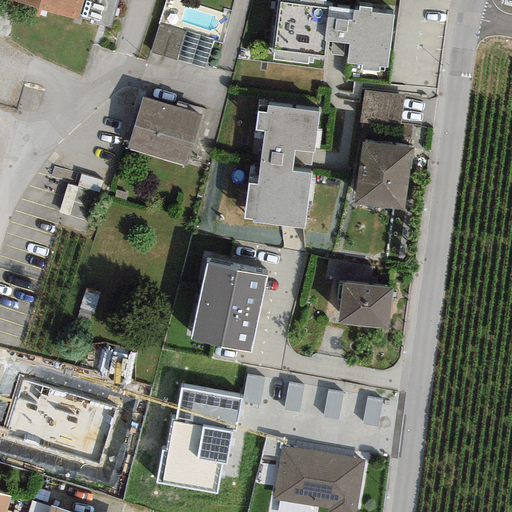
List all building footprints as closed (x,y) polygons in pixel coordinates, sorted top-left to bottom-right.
[(3,0),(76,21),(77,19),(109,28),(117,0),(3,0)] [(348,44),(346,63),(360,65),(359,71),(378,73),(379,67),(386,68),(393,16),(370,13),(371,8),(359,7),(358,12),(323,8),(323,0),(319,0),(299,0),(299,4),(277,1),(271,52),(273,52),(272,61),(307,65),(307,62),(312,63),(313,57),(325,59),(327,42),(332,42),(343,44),(348,44)] [(342,57),(343,44),(332,42),(330,55),(342,57)] [(403,95),(363,91),(360,119),(400,124),(403,95)] [(200,115),(141,98),(126,149),(186,166),(200,115)] [(303,229),(310,174),(317,113),(266,106),(266,113),(257,111),(254,130),(264,131),(256,185),(247,184),(243,219),(251,220),(250,223),(303,229)] [(378,145),(361,143),(352,204),(404,211),(412,150),(378,145)] [(61,209),(84,211),(86,184),(64,182),(61,209)] [(205,264),(189,340),(250,353),(266,276),(205,264)] [(391,289),(341,284),(337,323),(387,328),(391,289)] [(246,376),(241,402),(258,405),(263,379),(246,376)] [(117,409),(18,377),(0,430),(0,436),(98,468),(117,409)] [(287,383),(282,409),(299,412),(304,386),(287,383)] [(241,400),(180,388),(173,421),(171,420),(165,452),(161,451),(155,483),(215,494),(221,464),(225,464),(231,431),(235,431),(241,400)] [(326,391),(321,417),(338,420),(343,394),(326,391)] [(365,398),(360,424),(377,427),(382,401),(365,398)] [(326,511),(355,511),(364,460),(281,447),(273,501),(327,509),(326,511)] [(0,511),(4,511),(9,497),(0,494),(0,511)] [(27,511),(48,511),(50,506),(31,500),(27,511)]
